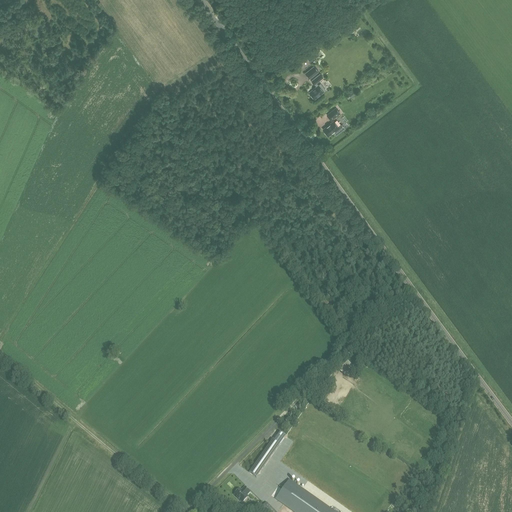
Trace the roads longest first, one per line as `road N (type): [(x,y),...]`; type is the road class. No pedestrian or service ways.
road 1 (tertiary): [(511,421),(199,0)]
road 2 (track): [(277,419),(410,284)]
road 3 (unclassified): [(186,511),(277,419)]
